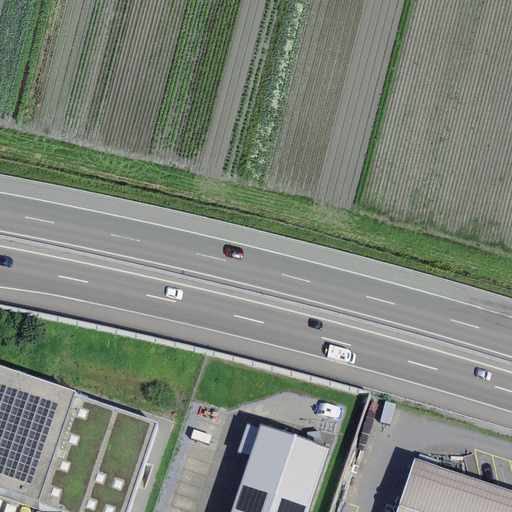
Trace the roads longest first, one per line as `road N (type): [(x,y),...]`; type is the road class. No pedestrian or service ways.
road 1 (motorway): [(0,263),(335,339),(511,390)]
road 2 (motorway): [(511,333),(219,254),(0,208)]
